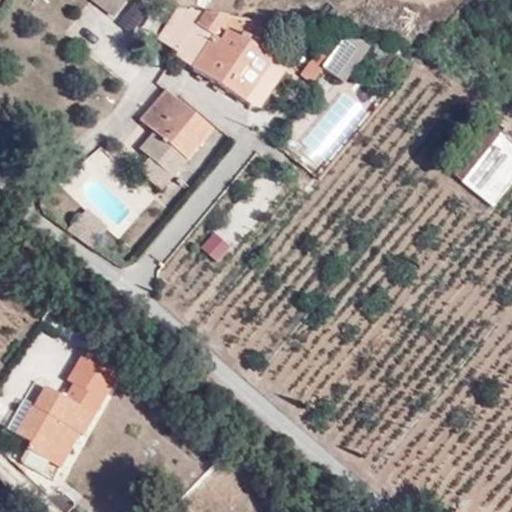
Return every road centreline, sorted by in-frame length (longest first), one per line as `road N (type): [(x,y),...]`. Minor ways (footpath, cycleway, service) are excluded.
road 1 (residential): [(381,511),(123,293)]
road 2 (residential): [(180,79),(248,133),(244,153),(123,293)]
road 3 (residential): [(123,293),(0,184)]
